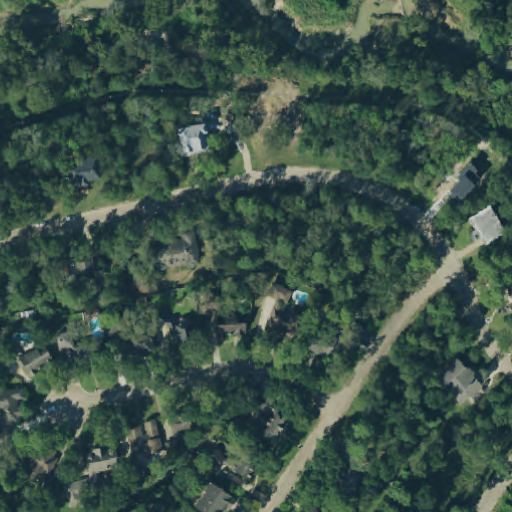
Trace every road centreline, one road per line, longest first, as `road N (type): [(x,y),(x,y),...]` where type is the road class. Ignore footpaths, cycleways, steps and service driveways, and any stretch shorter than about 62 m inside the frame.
road 1 (residential): [(511,372),(482,331),(440,242),(400,203),(346,179),(271,176),(0,242)]
road 2 (residential): [(264,511),(423,290),(456,269)]
road 3 (residential): [(337,410),(250,368),(68,409)]
